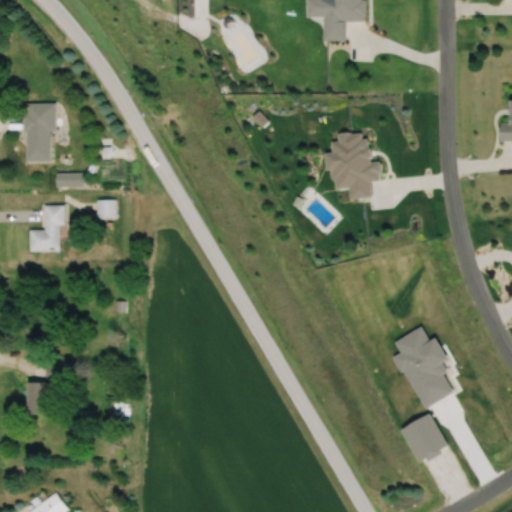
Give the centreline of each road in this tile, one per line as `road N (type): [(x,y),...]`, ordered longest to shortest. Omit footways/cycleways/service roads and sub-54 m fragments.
road 1 (tertiary): [(46,0),(101,67),(370,511)]
road 2 (residential): [(446,0),(450,196),(511,344)]
